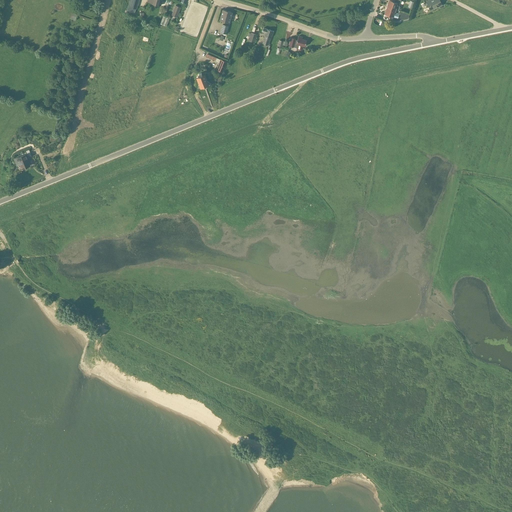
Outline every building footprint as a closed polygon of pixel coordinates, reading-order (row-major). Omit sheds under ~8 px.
[(130,0),(127,11),(135,13),(136,9),(137,9),(139,0),(130,0)] [(390,0),(387,6),(396,9),(397,10),(399,10),(400,7),(399,6),(401,0),(403,1),(403,0),(395,0),(395,2),(390,0)] [(429,0),(427,1),(431,10),(442,5),(439,0),(429,0)] [(177,17),(180,11),(181,7),(175,5),(171,15),(177,17)] [(395,12),(396,9),(387,6),(385,13),(395,16),(394,20),(397,21),(408,18),(409,14),(399,11),(398,13),(395,12)] [(223,10),(220,20),(229,23),(232,12),(223,10)] [(166,26),(170,18),(163,15),(160,24),(166,26)] [(226,34),(229,26),(222,24),(220,32),(226,34)] [(268,45),(271,37),(273,31),(264,28),(262,32),(265,33),(265,35),(262,43),(268,45)] [(255,42),(258,34),(251,32),(248,40),(255,42)] [(298,36),(298,38),(297,40),(295,40),(296,39),(291,38),(289,46),(294,47),(294,45),(298,46),(297,48),(302,49),(303,46),(305,46),(307,40),(302,39),(303,37),(298,36)] [(227,61),(221,59),(217,69),(223,72),(227,61)] [(199,77),(197,78),(199,84),(198,84),(198,86),(200,86),(201,86),(202,86),(203,86),(205,85),(206,84),(207,84),(208,83),(209,82),(208,81),(207,81),(205,75),(202,76),(201,73),(202,73),(201,73),(200,73),(199,73),(199,74),(198,74),(199,74),(199,77)] [(18,157),(22,169),(30,165),(27,158),(28,158),(27,154),(18,157)]
